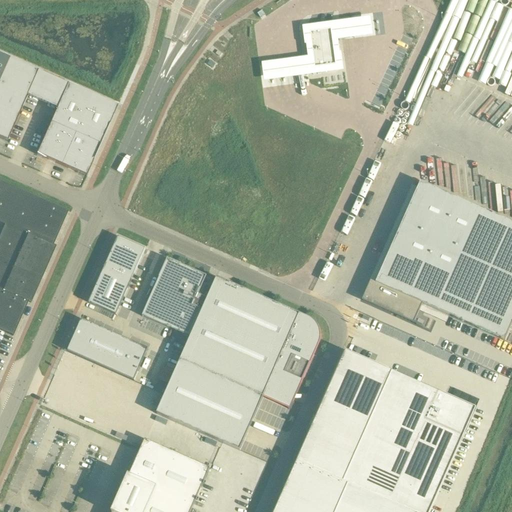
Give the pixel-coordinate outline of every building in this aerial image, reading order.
[(369,23),(302,32),(304,51),(372,41),(369,23)] [(335,25),(305,30),(311,74),(341,69),(335,25)] [(110,104),(0,55),(0,138),(7,142),(27,96),(57,109),(40,146),(36,155),(86,177),(114,114),(112,113),(115,108),(109,106),(110,104)] [(341,57),(260,67),(262,87),(344,77),(341,57)] [(0,223),(4,225),(0,233),(0,330),(13,337),(28,302),(31,303),(55,248),(52,247),(68,212),(0,182),(0,223)] [(371,282),(362,301),(390,313),(391,310),(398,314),(397,316),(414,324),(420,309),(425,311),(427,307),(504,341),(511,324),(511,300),(466,280),(495,216),(421,183),(376,284),(371,282)] [(119,238),(89,303),(116,315),(146,250),(119,238)] [(152,247),(149,254),(159,258),(162,250),(152,247)] [(142,317),(190,338),(204,308),(195,304),(207,277),(168,260),(159,278),(142,317)] [(157,414),(240,451),(276,370),(283,373),(286,375),(290,375),(294,375),(298,374),(302,372),(305,370),(307,367),(309,363),(316,347),(317,343),(318,340),(318,336),(317,333),(316,330),(314,327),(312,324),(309,322),(306,320),(299,317),(300,315),(217,278),(157,414)] [(148,350),(82,320),(68,352),(134,381),(148,350)] [(9,357),(15,344),(6,340),(0,353),(9,357)] [(430,511),(452,464),(476,410),(421,386),(346,353),(322,407),(275,511),(430,511)] [(309,366),(318,370),(321,364),(312,360),(309,366)] [(280,429),(291,433),(296,420),(285,416),(280,429)] [(293,435),(297,437),(302,427),(298,425),(293,435)] [(277,438),(289,441),(291,434),(279,431),(277,438)] [(190,511),(210,469),(145,441),(129,477),(121,494),(113,511),(190,511)]
